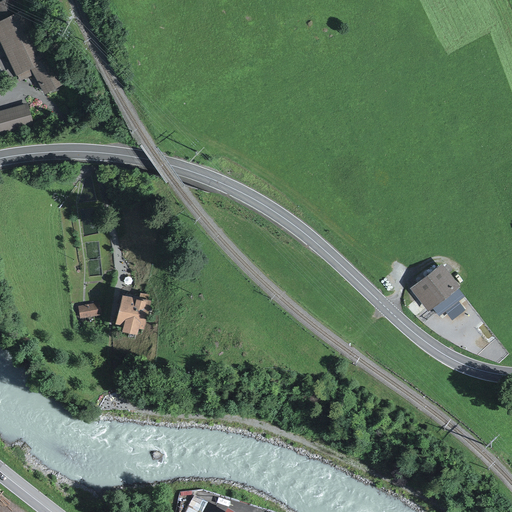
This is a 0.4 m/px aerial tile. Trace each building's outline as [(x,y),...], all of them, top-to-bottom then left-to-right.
[(5,0),(0,2),(0,11),(4,21),(16,15),(9,0),(5,0)] [(0,34),(17,71),(30,65),(47,57),(25,11),(16,15),(4,21),(0,23),(0,34)] [(20,78),(34,71),(45,92),(65,81),(57,67),(54,69),(47,56),(47,57),(31,65),(30,65),(17,71),(20,78)] [(0,112),(0,131),(0,132),(32,124),(26,105),(0,112)] [(441,262),(410,287),(429,310),(460,285),(441,262)] [(136,332),(138,325),(142,326),(149,300),(141,298),(140,300),(125,297),(119,320),(126,322),(125,329),(136,332)] [(98,304),(77,307),(78,317),(100,313),(98,304)] [(193,493),(184,511),(200,511),(207,499),(193,493)]
